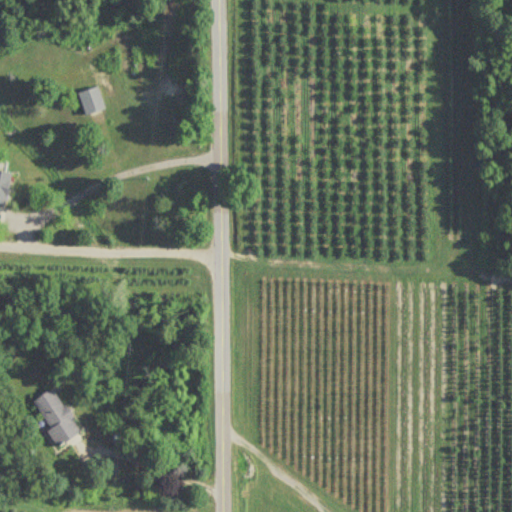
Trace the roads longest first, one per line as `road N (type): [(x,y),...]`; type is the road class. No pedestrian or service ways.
road 1 (tertiary): [(218,0),(224,511)]
road 2 (track): [(328,511),(223,427)]
